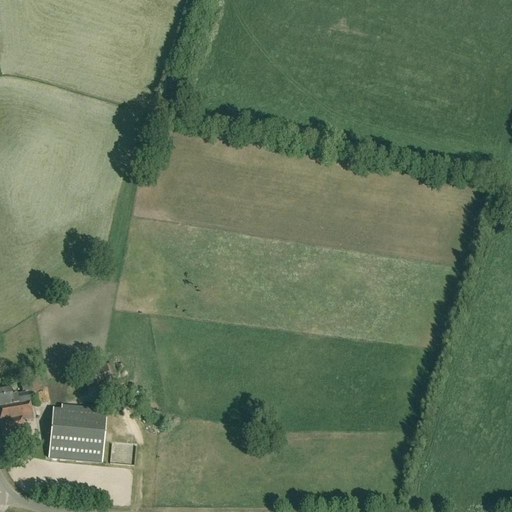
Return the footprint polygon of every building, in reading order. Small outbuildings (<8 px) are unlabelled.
[(20,382),(31,380),(30,373),(20,375),(20,382)] [(22,392),(31,390),(29,383),(21,385),(22,392)] [(21,422),(32,420),(28,395),(11,397),(10,389),(0,390),(0,426),(3,441),(24,438),(21,422)] [(61,416),(53,416),(49,459),(102,464),(106,411),(62,407),(61,416)] [(166,421),(166,412),(149,412),(148,421),(166,421)]
